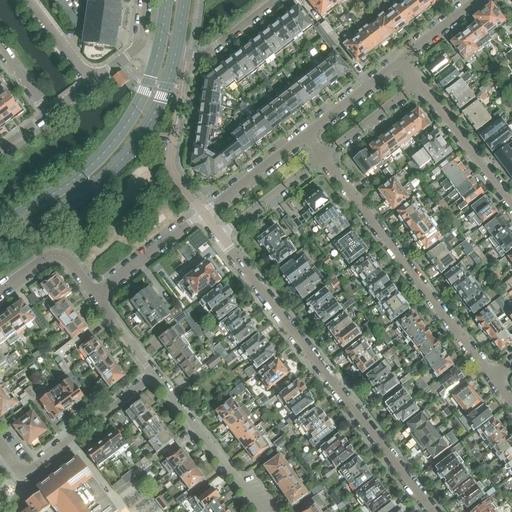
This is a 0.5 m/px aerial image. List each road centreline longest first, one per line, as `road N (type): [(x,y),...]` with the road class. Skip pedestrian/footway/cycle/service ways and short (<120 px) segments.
road 1 (residential): [(431,511),(219,235)]
road 2 (secondary): [(0,247),(81,196),(134,146),(167,87),(177,43)]
road 3 (residential): [(322,157),(492,378)]
road 4 (secondary): [(156,58),(103,153),(0,225)]
road 5 (residential): [(153,375),(22,474),(0,446)]
road 6 (residential): [(153,375),(264,511)]
road 7 (residential): [(511,205),(417,83)]
road 8 (residential): [(94,296),(203,214)]
road 9 (residential): [(219,235),(322,157)]
road 10 (residential): [(203,214),(305,135)]
road 11 (residential): [(277,0),(201,57),(177,43)]
road 12 (residential): [(0,292),(58,256),(94,296)]
road 13 (residential): [(305,135),(400,59)]
road 14 (residential): [(322,157),(417,83)]
